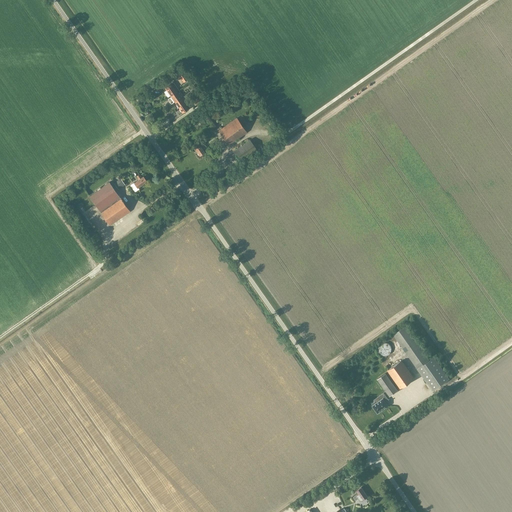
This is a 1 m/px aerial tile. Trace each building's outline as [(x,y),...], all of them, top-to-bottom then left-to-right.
[(182,73),(178,76),(183,82),(187,79),(182,73)] [(179,91),(176,87),(173,82),(170,83),(164,88),(166,90),(166,91),(170,96),(179,91)] [(195,82),(191,84),(195,91),(199,88),(195,82)] [(183,96),(179,91),(170,96),(175,102),(183,96)] [(183,96),(175,102),(182,113),(188,108),(185,104),(183,100),(187,97),(186,95),(183,96)] [(236,118),(218,131),(228,145),(246,132),(236,118)] [(240,162),(242,160),(257,150),(250,139),(233,151),(240,162)] [(198,143),(193,146),(199,155),(204,152),(201,147),(204,145),(202,142),(199,144),(198,143)] [(137,188),(146,181),(143,176),(141,177),(139,174),(136,176),(138,179),(134,183),(137,188)] [(121,179),(114,184),(118,189),(124,184),(121,179)] [(134,190),(137,188),(133,181),(129,184),(134,190)] [(100,211),(110,225),(129,211),(120,197),(109,182),(89,196),(100,211)] [(428,360),(405,326),(393,335),(417,368),(432,390),(449,378),(434,356),(428,360)] [(391,350),(391,349),(391,348),(391,347),(390,346),(390,345),(389,345),(389,344),(388,344),(388,343),(387,343),(386,343),(385,343),(384,343),(383,343),(382,343),(381,343),(381,344),(380,344),(380,345),(379,345),(379,346),(378,346),(378,347),(378,348),(378,349),(378,350),(378,351),(378,352),(378,353),(379,353),(379,354),(380,354),(380,355),(381,355),(382,356),(383,356),(384,356),(385,356),(386,356),(387,356),(388,355),(389,355),(389,354),(390,354),(390,353),(391,352),(391,351),(391,350)] [(400,389),(414,379),(401,361),(387,371),(400,389)] [(389,396),(398,390),(385,373),(377,379),(389,396)] [(373,405),(372,406),(377,413),(388,406),(384,400),(387,398),(383,393),(378,397),(380,400),(376,403),(375,402),(372,404),(373,405)] [(360,501),(367,497),(361,487),(356,491),(358,494),(353,497),(355,500),(358,498),(360,501)]
